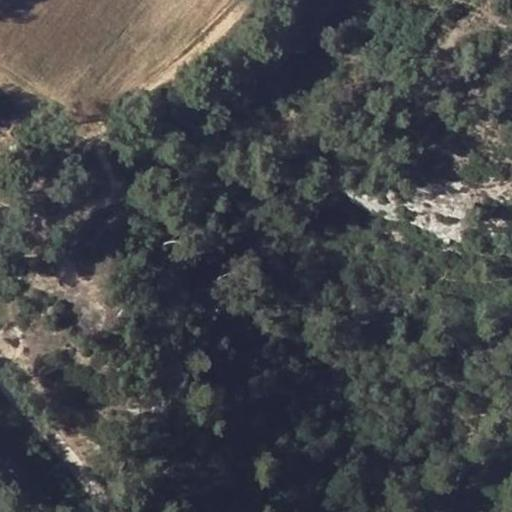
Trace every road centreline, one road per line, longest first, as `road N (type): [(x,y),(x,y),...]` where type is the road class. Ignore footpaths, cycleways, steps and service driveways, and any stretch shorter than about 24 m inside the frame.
road 1 (track): [(236,0),(161,54),(105,119),(100,197),(41,213),(0,196)]
road 2 (track): [(117,511),(0,369)]
